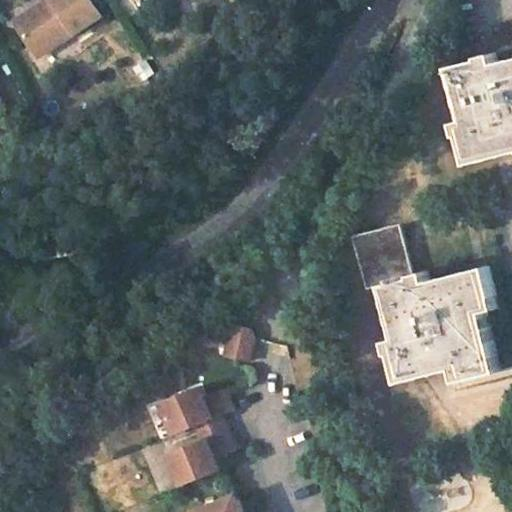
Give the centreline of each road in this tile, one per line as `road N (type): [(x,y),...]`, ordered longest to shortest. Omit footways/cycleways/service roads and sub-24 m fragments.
road 1 (residential): [(0,339),(172,256),(235,209),(387,0)]
road 2 (residential): [(421,0),(317,226),(276,353)]
